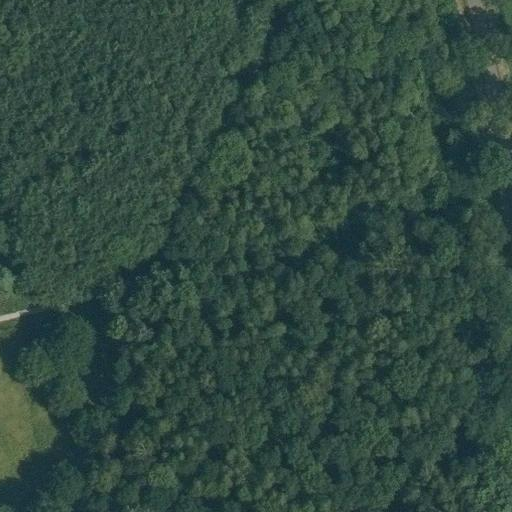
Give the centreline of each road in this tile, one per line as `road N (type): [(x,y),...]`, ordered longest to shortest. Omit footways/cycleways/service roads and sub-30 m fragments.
road 1 (track): [(94,298),(119,451),(111,503)]
road 2 (unclassified): [(511,175),(473,0)]
